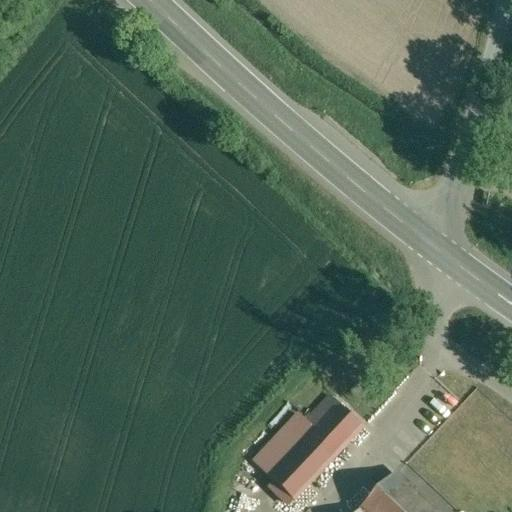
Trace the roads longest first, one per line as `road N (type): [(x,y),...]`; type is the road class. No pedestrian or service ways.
road 1 (secondary): [(150,0),(422,239)]
road 2 (residential): [(422,239),(508,0)]
road 3 (residential): [(511,390),(437,329),(438,305),(464,272)]
